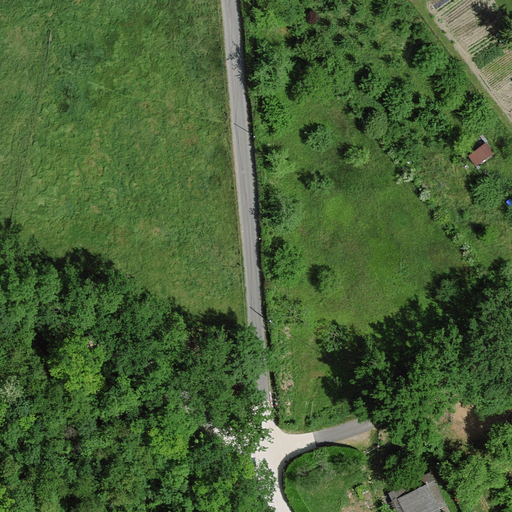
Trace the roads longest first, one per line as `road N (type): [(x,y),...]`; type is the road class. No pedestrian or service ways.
road 1 (unclassified): [(230,0),(262,479)]
road 2 (unclassified): [(0,293),(104,335),(141,359),(204,410),(262,479)]
road 3 (track): [(511,353),(403,410),(300,443),(262,479)]
